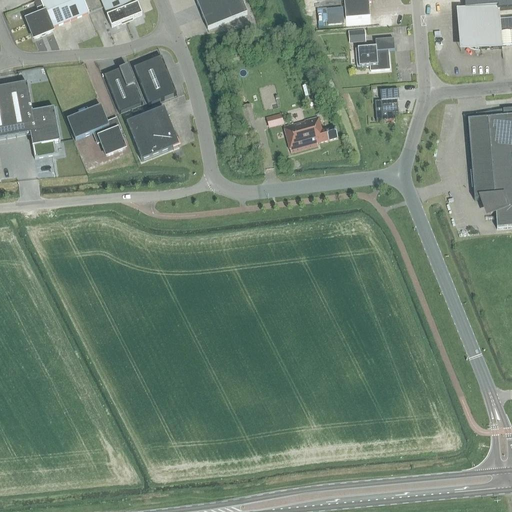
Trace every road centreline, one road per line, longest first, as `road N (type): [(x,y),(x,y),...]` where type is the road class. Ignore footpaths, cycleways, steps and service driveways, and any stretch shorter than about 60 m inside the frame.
road 1 (primary): [(496,471),(163,511)]
road 2 (unclassified): [(490,398),(398,179)]
road 3 (primary): [(282,511),(508,490)]
road 4 (unclassified): [(0,207),(174,195),(214,181)]
road 5 (unclassified): [(214,181),(254,193),(398,179)]
road 6 (unclassified): [(12,61),(116,51),(172,31)]
road 7 (unclassified): [(214,181),(172,31)]
